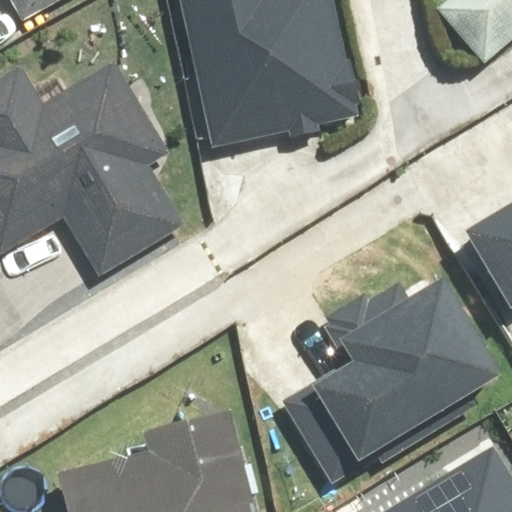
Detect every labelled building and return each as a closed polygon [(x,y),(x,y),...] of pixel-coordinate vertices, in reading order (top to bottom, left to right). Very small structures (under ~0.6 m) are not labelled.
[(2,0),(18,30),(77,0),(2,0)] [(333,0),(189,0),(219,145),(358,117),(333,0)] [(511,0),(451,0),(432,17),(481,70),(511,41),(511,0)] [(0,257),(2,260),(61,224),(97,283),(187,227),(151,169),(167,159),(111,68),(41,111),(18,74),(0,85),(0,257)] [(511,201),(465,231),(511,305),(511,201)] [(344,346),(265,398),(330,496),(509,378),(439,273),(407,294),(398,281),(371,299),(362,286),(321,313),(344,346)] [(248,511),(224,420),(136,443),(139,455),(51,478),(59,511),(248,511)] [(511,511),(511,470),(495,443),(376,511),(511,511)]
